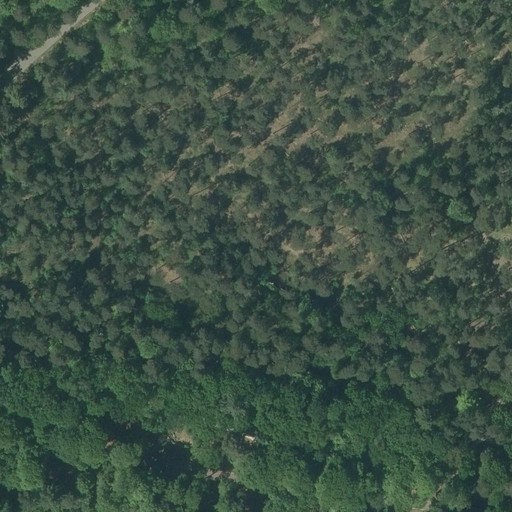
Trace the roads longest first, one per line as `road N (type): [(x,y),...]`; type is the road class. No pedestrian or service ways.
road 1 (unknown): [(511,214),(444,242),(376,256),(317,256),(215,183),(135,86),(83,58),(13,53),(0,33)]
road 2 (unclassified): [(0,84),(106,0)]
